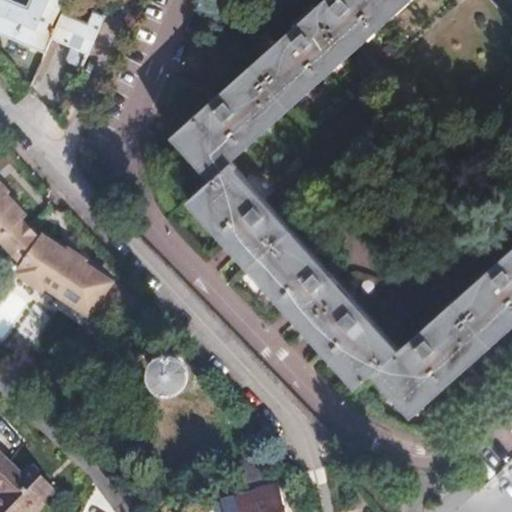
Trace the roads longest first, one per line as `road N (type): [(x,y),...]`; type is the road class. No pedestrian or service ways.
road 1 (residential): [(181,0),(120,138),(119,173),(137,214),(336,423),(385,456),(414,463),(470,445),(511,407)]
road 2 (residential): [(321,511),(303,439),(61,175)]
road 3 (residential): [(61,175),(130,0)]
